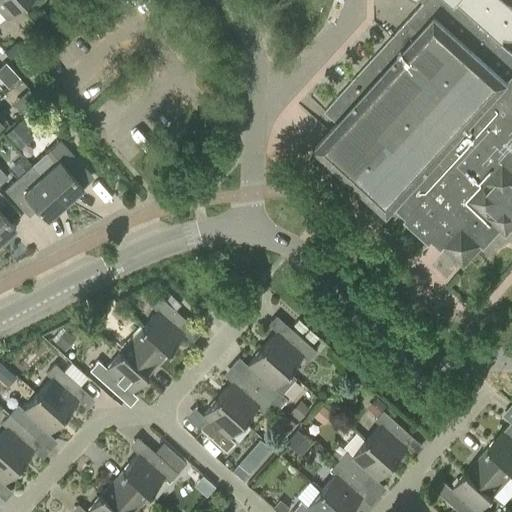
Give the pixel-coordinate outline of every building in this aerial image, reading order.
[(26,0),(0,0),(0,11),(7,18),(26,0)] [(415,0),(417,1),(417,0),(420,0),(423,2),(324,111),(337,123),(315,148),(387,214),(393,208),(396,210),(398,212),(405,219),(403,222),(429,245),(432,242),(436,247),(441,251),(443,248),(463,267),(477,252),(481,246),(483,248),(500,230),(506,235),(511,228),(511,53),(502,45),(504,39),(511,39),(511,7),(503,0),(415,0)] [(63,34),(82,17),(73,7),(54,23),(63,34)] [(19,77),(14,71),(2,81),(8,87),(19,77)] [(29,107),(37,99),(28,89),(20,97),(29,107)] [(14,146),(29,133),(19,121),(4,135),(14,146)] [(55,162),(41,175),(65,202),(83,186),(66,167),(75,159),(58,141),(46,151),(55,162)] [(47,218),(65,202),(41,175),(40,176),(30,165),(4,189),(28,215),(37,207),(47,218)] [(0,240),(15,227),(0,210),(0,206),(7,200),(0,192),(0,240)] [(156,311),(140,329),(166,352),(183,333),(177,328),(185,319),(160,296),(151,306),(156,311)] [(64,329),(65,329),(62,327),(51,333),(49,335),(54,340),(54,341),(64,350),(74,338),(64,329)] [(276,331),(261,348),(293,376),(316,350),(290,328),(283,337),(276,331)] [(120,351),(146,375),(166,352),(140,329),(120,351)] [(247,364),(253,370),(245,378),(271,401),(278,408),(286,399),(281,394),(295,378),(293,376),(261,348),(247,364)] [(131,391),(146,375),(120,351),(106,367),(97,360),(89,369),(114,392),(122,383),(131,391)] [(8,370),(0,362),(0,378),(0,379),(8,370)] [(71,362),(63,371),(79,385),(88,376),(71,362)] [(51,377),(37,393),(63,416),(78,400),(71,394),(79,385),(63,371),(54,363),(45,373),(51,377)] [(257,406),(262,410),(271,401),(245,378),(238,387),(231,381),(217,398),(243,421),(257,406)] [(17,404),(9,413),(34,436),(42,427),(48,433),(63,416),(37,393),(23,408),(17,404)] [(385,405),(376,397),(367,408),(376,416),(385,405)] [(234,442),(229,437),(243,421),(217,398),(202,414),(208,420),(200,429),(226,451),(234,442)] [(290,412),(298,420),(308,408),(300,401),(290,412)] [(373,419),(379,424),(365,439),(392,463),(406,447),(400,441),(408,432),(382,410),(373,419)] [(27,444),(34,436),(9,413),(1,423),(6,428),(0,433),(0,450),(18,466),(33,450),(27,444)] [(511,426),(507,433),(504,430),(489,447),(511,467),(511,426)] [(305,438),(297,430),(287,441),(295,449),(305,438)] [(351,455),(345,451),(341,455),(336,450),(333,454),(338,459),(337,460),(362,483),(370,474),(376,480),(392,463),(365,439),(351,455)] [(138,453),(123,469),(149,493),(163,477),(168,482),(177,472),(152,449),(144,458),(138,453)] [(467,472),(493,495),(511,473),(511,472),(486,449),(467,472)] [(0,479),(3,483),(18,466),(0,450),(0,479)] [(237,465),(248,474),(257,463),(246,454),(237,465)] [(347,511),(361,497),(355,491),(362,483),(337,460),(329,469),(334,474),(320,490),(344,511),(347,511)] [(131,511),(149,493),(123,469),(100,494),(120,511),(131,511)] [(480,511),(479,511),(493,495),(467,472),(452,488),(458,494),(450,503),(460,511),(480,511)] [(344,511),(320,490),(306,505),(301,501),(292,511),(293,511),(344,511)] [(87,511),(120,511),(100,494),(86,511),(87,511)] [(279,511),(284,511),(288,507),(279,499),(272,506),(279,511)]
